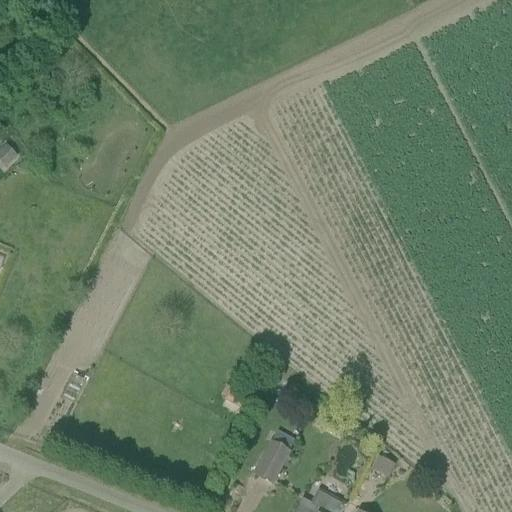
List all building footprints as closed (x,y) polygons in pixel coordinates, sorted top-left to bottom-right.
[(0,164),(5,170),(16,158),(5,147),(0,152),(0,164)] [(322,430),(331,414),(323,409),(314,426),(322,430)] [(271,486),(281,468),(295,442),(276,434),(253,476),(271,486)] [(394,468),(377,459),(370,472),(387,481),(394,468)] [(296,511),(343,511),(346,508),(317,492),(309,506),(302,503),(296,511)]
